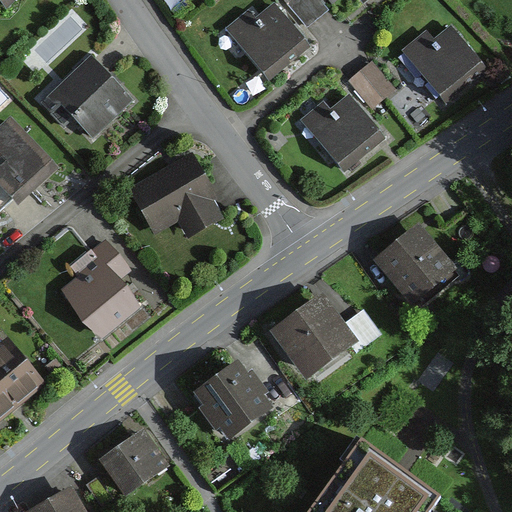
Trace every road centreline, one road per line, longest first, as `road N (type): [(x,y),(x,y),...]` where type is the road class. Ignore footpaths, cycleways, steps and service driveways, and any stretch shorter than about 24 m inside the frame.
road 1 (residential): [(306,252),(0,485)]
road 2 (residential): [(199,104),(0,266)]
road 3 (residential): [(511,115),(306,252)]
road 4 (residential): [(306,252),(199,104)]
road 5 (residential): [(199,104),(126,0)]
